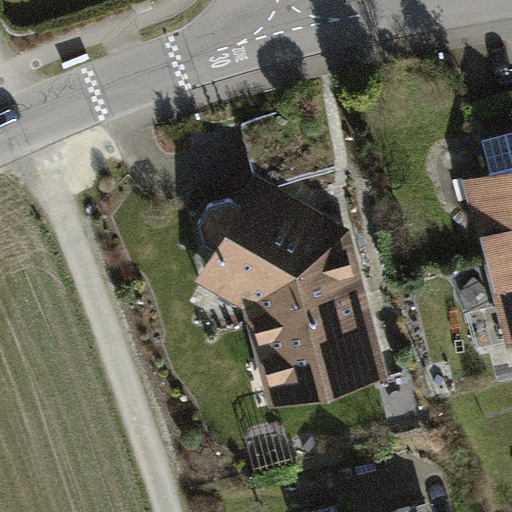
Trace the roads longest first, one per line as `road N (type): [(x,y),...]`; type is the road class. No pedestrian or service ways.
road 1 (track): [(173,511),(32,129)]
road 2 (residential): [(305,36),(0,143)]
road 3 (residential): [(457,0),(305,36)]
